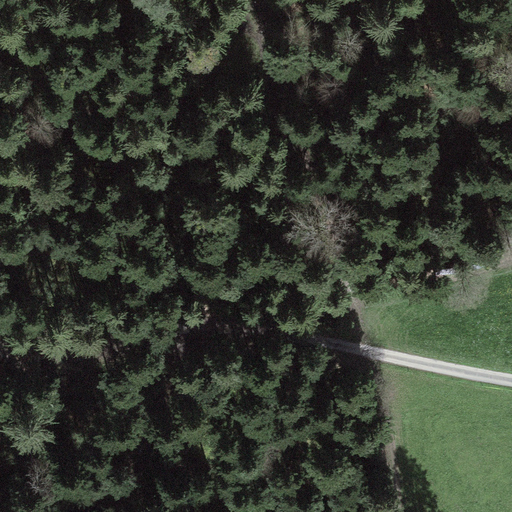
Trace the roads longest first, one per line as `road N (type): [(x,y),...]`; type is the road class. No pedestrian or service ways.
road 1 (track): [(511,382),(257,320),(0,332)]
road 2 (track): [(398,511),(364,316),(511,269)]
road 3 (track): [(364,316),(276,38),(274,0)]
